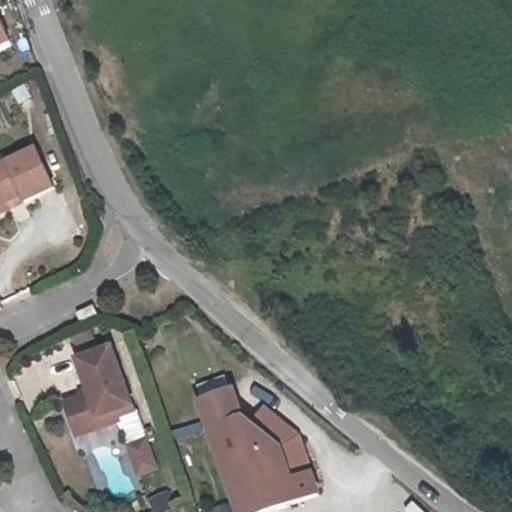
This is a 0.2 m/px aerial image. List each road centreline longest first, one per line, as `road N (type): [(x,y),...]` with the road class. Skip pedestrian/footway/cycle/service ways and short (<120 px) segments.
road 1 (residential): [(150,245),(299,385),(456,511)]
road 2 (residential): [(32,0),(105,185),(150,245)]
road 3 (residential): [(150,245),(120,276),(0,336)]
